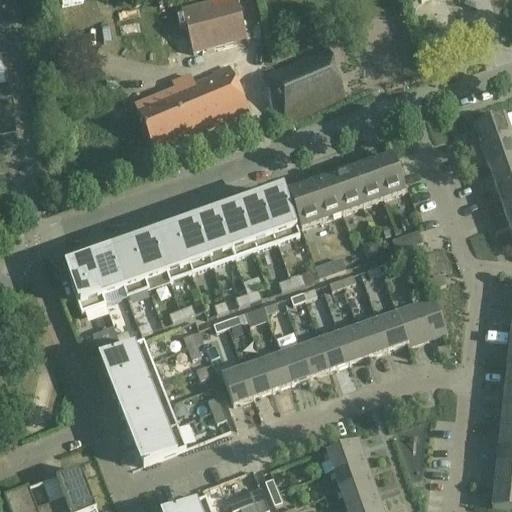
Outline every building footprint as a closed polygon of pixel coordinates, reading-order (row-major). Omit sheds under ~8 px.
[(248,44),(236,0),(182,15),(194,58),(248,44)] [(345,99),(329,56),(267,82),(285,124),(345,99)] [(175,94),(135,111),(152,151),(188,137),(189,141),(249,116),(230,71),(214,78),(216,81),(195,90),(191,81),(173,88),(175,94)] [(0,114),(9,113),(8,102),(0,103),(0,114)] [(0,125),(11,124),(9,113),(0,114),(0,125)] [(474,131),(482,152),(511,141),(504,120),(474,131)] [(511,141),(482,152),(489,172),(511,164),(511,141)] [(392,160),(371,168),(384,205),(405,198),(392,160)] [(511,187),(511,164),(489,172),(496,193),(511,187)] [(384,205),(371,168),(350,175),(364,213),(384,205)] [(364,213),(350,175),(330,182),(343,220),(364,213)] [(343,220),(330,182),(309,189),(323,227),(343,220)] [(511,187),(496,193),(503,213),(511,209),(511,187)] [(323,227),(309,189),(288,197),(302,234),(323,227)] [(300,241),(285,198),(278,200),(278,198),(268,202),(269,204),(263,206),(278,249),(300,241)] [(278,249),(263,206),(257,208),(256,206),(247,209),(247,211),(241,213),(256,257),(278,249)] [(511,209),(503,213),(511,233),(511,232),(511,209)] [(256,257),(241,213),(235,215),(235,214),(225,217),(226,219),(220,221),(235,264),(256,257)] [(235,264),(220,221),(214,223),(213,221),(204,224),(204,226),(198,229),(213,272),(235,264)] [(213,272),(198,229),(192,231),(192,229),(182,232),(183,234),(177,236),(192,279),(213,272)] [(192,279),(177,236),(171,238),(170,236),(161,240),(161,242),(155,244),(167,278),(170,287),(192,279)] [(418,237),(405,242),(409,253),(422,248),(418,237)] [(409,253),(405,242),(392,246),(396,257),(409,253)] [(140,249),(134,251),(146,285),(150,295),(170,287),(167,278),(155,244),(149,246),(149,244),(139,247),(140,249)] [(150,295),(146,285),(134,251),(128,254),(127,252),(118,255),(118,257),(112,259),(124,293),(127,302),(150,295)] [(97,264),(91,266),(103,301),(107,310),(127,302),(124,293),(112,259),(106,261),(106,259),(96,263),(97,264)] [(342,264),(328,269),(332,280),(345,275),(342,264)] [(103,301),(91,266),(85,269),(84,267),(72,271),(72,273),(68,275),(74,289),(72,290),(82,319),(107,310),(103,301)] [(394,276),(391,268),(379,272),(382,280),(394,276)] [(332,280),(328,269),(315,273),(319,284),(332,280)] [(370,284),(382,280),(379,272),(367,276),(370,284)] [(302,280),(290,284),(294,294),(305,290),(302,280)] [(429,285),(433,295),(446,290),(443,280),(429,285)] [(355,289),(353,282),(341,286),(343,293),(355,289)] [(294,294),(290,284),(279,288),(282,298),(294,294)] [(332,298),(343,293),(341,286),(329,290),(332,298)] [(259,295),(247,300),(251,309),(262,305),(259,295)] [(317,303),(314,295),(302,299),(305,307),(317,303)] [(293,311),(305,307),(302,299),(290,304),(293,311)] [(251,309),(247,300),(236,304),(240,313),(251,309)] [(396,318),(407,349),(408,353),(448,339),(435,302),(395,316),(396,318)] [(215,311),(219,320),(230,316),(227,307),(215,311)] [(278,316),(276,309),(264,313),(267,321),(278,316)] [(192,311),(181,316),(184,325),(196,321),(192,311)] [(255,325),(267,321),(264,313),(252,317),(255,325)] [(184,325),(181,316),(170,320),(173,329),(184,325)] [(407,349),(396,318),(377,325),(388,356),(407,349)] [(240,330),(237,322),(225,327),(228,334),(240,330)] [(388,356),(377,325),(358,332),(369,363),(388,356)] [(216,338),(228,334),(225,327),(213,331),(216,338)] [(150,328),(139,333),(142,342),(154,337),(150,328)] [(369,363),(358,332),(338,338),(350,370),(369,363)] [(121,350),(132,345),(129,336),(117,340),(121,350)] [(350,370),(338,338),(319,345),(330,377),(350,370)] [(198,350),(194,339),(185,343),(189,354),(198,350)] [(121,350),(117,340),(106,345),(110,354),(121,350)] [(330,377),(319,345),(300,352),(311,383),(330,377)] [(144,346),(101,363),(104,370),(102,371),(105,380),(108,379),(110,385),(153,368),(144,346)] [(203,362),(198,350),(189,354),(193,365),(203,362)] [(311,383),(300,352),(281,359),(292,390),(311,383)] [(292,390),(281,359),(261,366),(273,397),(292,390)] [(273,397),(261,366),(242,372),(253,404),(273,397)] [(112,391),(110,392),(114,401),(116,400),(118,406),(161,389),(153,368),(110,385),(112,391)] [(211,383),(207,372),(197,376),(202,387),(211,383)] [(253,404),(242,372),(222,379),(233,411),(253,404)] [(161,389),(118,406),(121,412),(118,413),(122,422),(124,421),(127,427),(170,410),(161,389)] [(222,414),(218,403),(208,407),(213,418),(222,414)] [(170,410),(127,427),(129,434),(127,434),(130,444),(133,443),(135,449),(178,432),(170,410)] [(511,431),(511,411),(504,410),(501,430),(511,431)] [(227,426),(222,414),(213,418),(217,429),(227,426)] [(511,452),(511,431),(501,430),(499,451),(511,452)] [(178,432),(135,449),(138,456),(135,456),(139,466),(141,465),(144,471),(187,454),(178,432)] [(327,456),(334,476),(365,465),(358,445),(327,456)] [(511,472),(511,452),(499,451),(497,471),(511,472)] [(372,485),(365,465),(334,476),(341,496),(372,485)] [(511,493),(511,472),(497,471),(495,491),(511,493)] [(64,503),(50,509),(51,511),(95,511),(80,474),(56,483),(64,503)] [(273,485),(266,488),(265,488),(270,500),(278,497),(273,485)] [(356,511),(379,504),(372,485),(341,496),(346,511),(356,511)] [(264,502),(260,491),(250,495),(255,506),(264,502)] [(511,511),(511,493),(495,491),(492,511),(511,511)] [(35,511),(28,494),(4,504),(7,511),(51,511),(50,509),(42,511),(35,511)] [(282,508),(278,497),(270,500),(275,511),(282,508)] [(267,511),(264,502),(255,506),(257,511),(267,511)] [(183,511),(209,511),(206,503),(183,511)]
